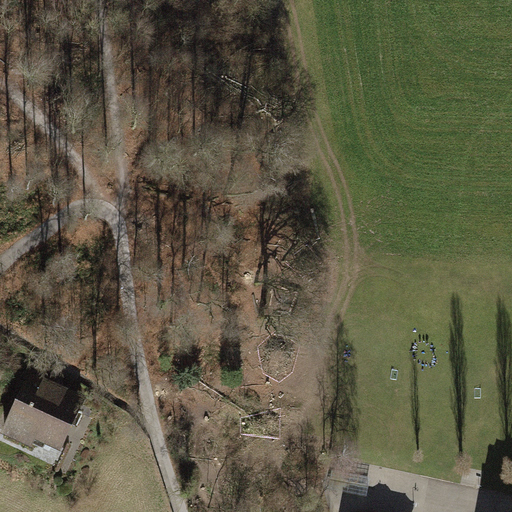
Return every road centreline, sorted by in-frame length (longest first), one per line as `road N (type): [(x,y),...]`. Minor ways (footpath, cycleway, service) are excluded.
road 1 (track): [(92,0),(122,179),(119,224)]
road 2 (track): [(95,206),(86,174),(0,83)]
road 3 (track): [(0,265),(83,207),(107,210),(119,224)]
